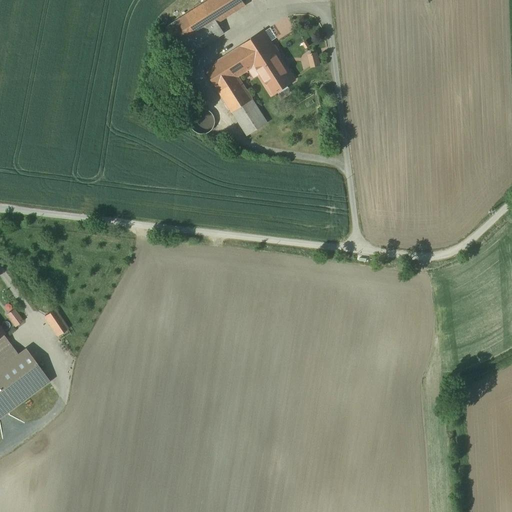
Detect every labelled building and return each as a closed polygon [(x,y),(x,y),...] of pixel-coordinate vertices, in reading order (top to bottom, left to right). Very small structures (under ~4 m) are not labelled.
[(242,0),(210,0),(177,21),(190,40),(217,23),(245,5),(242,0)] [(217,23),(190,40),(177,21),(163,30),(182,60),(224,33),(217,23)] [(263,32),(205,69),(233,112),(252,100),(238,77),(249,70),(254,77),(259,74),(272,95),(294,81),(280,58),(280,55),(275,46),(272,46),(263,32)] [(316,53),(308,55),(311,67),(319,65),(316,53)] [(252,100),(233,112),(248,136),(267,123),(252,100)] [(214,126),(215,121),(214,116),(211,112),(207,110),(202,109),(197,110),(193,113),(190,117),(189,122),(191,127),(193,131),(198,134),(203,134),(207,133),(212,130),(214,126)] [(68,329),(54,309),(45,316),(58,336),(68,329)] [(14,311),(8,315),(15,325),(21,321),(14,311)] [(18,354),(3,334),(0,336),(0,417),(49,381),(25,349),(18,354)]
